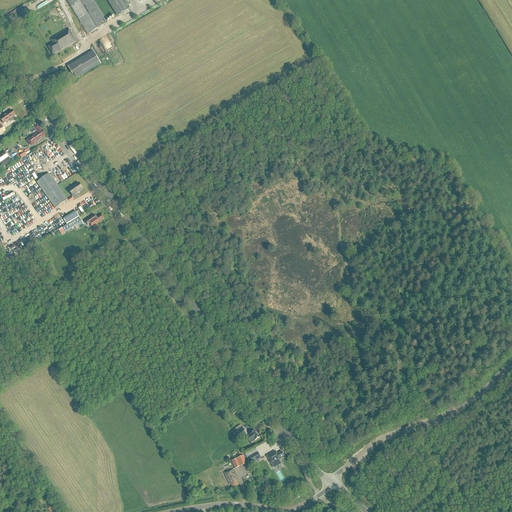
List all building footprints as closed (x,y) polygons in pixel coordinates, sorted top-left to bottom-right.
[(66,0),(71,6),(88,35),(107,23),(93,0),(66,0)] [(107,0),(117,17),(128,11),(121,0),(107,0)] [(47,46),(53,55),(58,52),(76,41),(68,29),(51,40),(53,43),(47,46)] [(119,59),(124,57),(115,41),(111,43),(119,59)] [(77,54),(74,49),(59,58),(63,63),(77,54)] [(67,67),(75,80),(101,65),(93,52),(67,67)] [(12,118),(15,116),(12,111),(1,119),(4,124),(9,120),(9,121),(11,122),(13,120),(13,119),(12,118)] [(30,140),(33,145),(38,141),(46,136),(42,131),(38,125),(32,130),(34,133),(37,131),(38,134),(35,136),(30,140)] [(11,161),(5,152),(0,155),(0,162),(3,167),(11,161)] [(29,167),(24,168),(26,173),(27,173),(31,177),(34,174),(34,172),(36,170),(33,167),(34,166),(33,163),(32,165),(29,162),(31,161),(30,158),(32,157),(35,155),(33,153),(31,154),(28,155),(29,158),(26,159),(29,167)] [(37,183),(55,209),(67,200),(49,174),(37,183)] [(5,181),(1,181),(1,186),(8,186),(9,182),(14,182),(14,178),(17,178),(17,175),(13,175),(13,176),(5,176),(5,181)] [(83,189),(78,183),(68,190),(73,196),(83,189)] [(7,217),(9,216),(7,213),(2,216),(6,223),(10,221),(7,217)] [(104,219),(101,215),(96,218),(94,215),(85,222),(88,225),(89,224),(92,228),(101,222),(101,221),(104,219)] [(82,222),(79,217),(59,230),(62,235),(82,222)] [(228,407),(233,414),(238,411),(234,404),(228,407)] [(237,433),(241,439),(247,435),(243,429),(237,433)] [(254,441),(259,437),(255,431),(249,435),(246,438),(250,444),(254,441)] [(275,451),(266,456),(271,465),(272,464),(274,468),(282,464),(279,460),(283,458),(283,457),(284,456),(282,452),(277,455),(275,451)] [(261,459),(260,458),(257,452),(248,457),(252,464),(261,459)] [(246,464),(242,456),(231,461),(235,469),(246,464)] [(232,488),(238,485),(235,479),(236,478),(232,471),(226,474),(232,488)]
